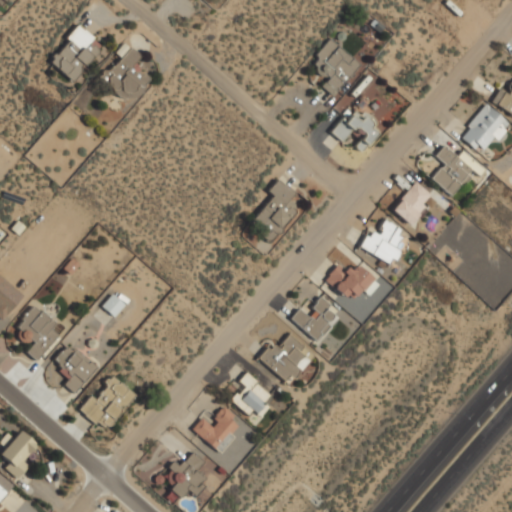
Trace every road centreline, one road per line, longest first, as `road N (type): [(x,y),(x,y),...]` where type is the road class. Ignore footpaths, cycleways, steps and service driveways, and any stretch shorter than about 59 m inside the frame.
road 1 (residential): [(70,511),(511,6)]
road 2 (residential): [(138,0),(354,187)]
road 3 (residential): [(158,511),(0,378)]
road 4 (primary): [(511,356),(376,511)]
road 5 (primary): [(417,511),(511,402)]
